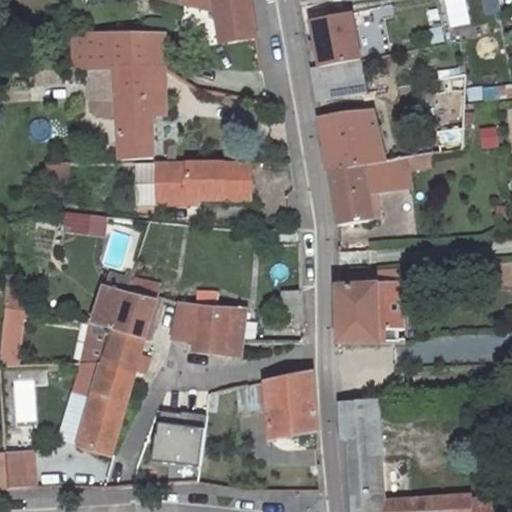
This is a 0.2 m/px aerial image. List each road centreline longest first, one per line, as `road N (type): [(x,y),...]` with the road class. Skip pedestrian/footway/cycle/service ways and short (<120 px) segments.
road 1 (residential): [(323,356),(324,219),(284,0)]
road 2 (residential): [(121,475),(166,379),(323,356)]
road 3 (residential): [(336,511),(323,356)]
